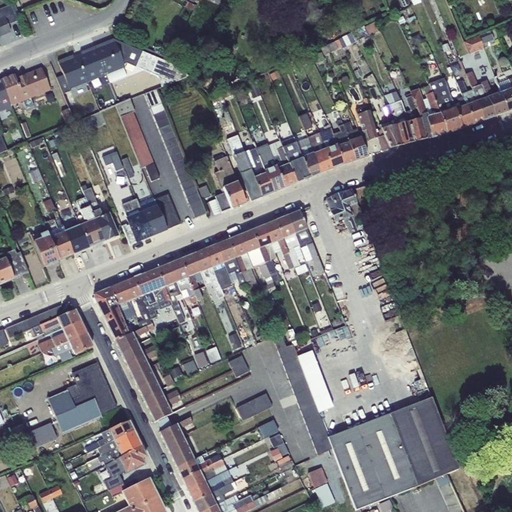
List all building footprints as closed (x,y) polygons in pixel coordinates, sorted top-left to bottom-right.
[(196,5),(185,1),(183,7),(194,11),(196,5)] [(14,4),(0,9),(0,19),(5,17),(8,25),(17,21),(14,14),(18,12),(14,4)] [(0,19),(0,35),(10,31),(8,25),(5,17),(0,19)] [(375,23),(363,28),(368,37),(379,31),(375,23)] [(351,34),(355,42),(363,38),(368,46),(372,44),(368,37),(363,28),(351,34)] [(343,48),(355,42),(351,34),(339,39),(343,48)] [(420,34),(412,38),(415,45),(422,41),(420,34)] [(480,38),(483,48),(495,43),(491,34),(480,38)] [(480,38),(478,36),(464,42),(469,54),(483,48),(480,38)] [(113,39),(95,46),(106,75),(123,68),(125,67),(122,60),(124,60),(130,45),(113,39)] [(333,42),(321,48),(324,56),(337,50),(333,42)] [(448,44),(442,46),(444,53),(450,50),(448,44)] [(142,51),(130,45),(124,60),(122,60),(125,67),(123,68),(132,72),(134,67),(135,67),(142,51)] [(81,55),(77,57),(88,82),(106,75),(95,46),(80,52),(81,55)] [(144,47),(142,51),(164,61),(166,57),(144,47)] [(183,49),(180,56),(188,60),(192,53),(183,49)] [(164,61),(142,51),(135,67),(157,76),(164,61)] [(322,52),(312,56),(316,64),(325,60),(322,52)] [(72,55),(57,61),(63,76),(56,79),(62,94),(71,91),(70,89),(88,82),(77,57),(73,58),(72,55)] [(164,61),(157,76),(161,87),(189,76),(172,64),(164,61)] [(30,99),(50,91),(41,68),(16,78),(15,75),(0,81),(10,106),(23,102),(30,99)] [(127,77),(123,68),(106,75),(110,84),(127,77)] [(277,71),(269,74),(272,81),(280,77),(277,71)] [(471,90),(484,121),(495,116),(482,84),(478,86),(472,71),(465,74),(471,90)] [(500,92),(508,112),(511,110),(511,78),(498,83),(500,92)] [(255,79),(243,84),(245,88),(248,87),(253,99),(261,95),(255,79)] [(429,86),(446,134),(462,129),(452,102),(443,79),(429,84),(429,86)] [(10,106),(0,81),(0,80),(0,112),(5,110),(6,111),(11,109),(10,106)] [(473,125),(484,121),(471,90),(467,91),(462,80),(456,83),(462,98),(473,125)] [(482,84),(495,116),(508,112),(500,92),(493,95),(486,80),(481,82),(482,84)] [(410,94),(426,139),(446,134),(429,86),(423,88),(426,99),(422,100),(418,89),(415,90),(410,92),(410,94)] [(144,94),(194,219),(206,214),(156,89),(144,94)] [(244,89),(235,93),(238,101),(247,97),(244,89)] [(229,90),(220,94),(222,100),(231,95),(229,90)] [(414,143),(404,112),(398,91),(384,96),(389,105),(402,146),(414,143)] [(404,112),(414,143),(426,139),(410,94),(405,96),(410,111),(404,112)] [(462,98),(452,102),(462,129),(473,125),(462,98)] [(30,99),(23,102),(26,109),(33,106),(30,99)] [(130,100),(115,106),(120,117),(132,112),(135,112),(130,100)] [(390,149),(402,146),(389,105),(384,106),(387,113),(385,116),(388,123),(379,125),(383,135),(390,149)] [(358,132),(362,142),(362,141),(368,139),(368,140),(377,138),(377,137),(368,106),(356,110),(362,131),(358,132)] [(68,109),(61,112),(66,126),(74,123),(68,109)] [(132,112),(120,117),(140,169),(145,167),(153,164),(132,112)] [(306,113),(299,117),(305,131),(312,128),(306,113)] [(332,134),(343,164),(355,160),(343,125),(341,120),(336,121),(340,132),(332,134)] [(25,122),(21,124),(26,138),(31,136),(25,122)] [(343,125),(355,160),(366,157),(362,142),(358,132),(357,129),(352,131),(349,123),(343,125)] [(317,134),(331,169),(343,164),(332,134),(330,124),(323,126),(325,131),(317,134)] [(305,139),(319,174),(331,169),(317,134),(305,139)] [(383,135),(377,137),(377,138),(382,152),(390,149),(383,135)] [(57,138),(48,141),(51,148),(59,145),(57,138)] [(280,143),(296,183),(309,178),(295,143),(293,138),(280,143)] [(295,143),(309,178),(319,174),(305,139),(295,143)] [(267,145),(284,188),(296,183),(280,143),(279,141),(267,145)] [(254,147),(273,192),(284,188),(267,145),(266,142),(254,147)] [(229,147),(251,201),(261,197),(243,152),(240,145),(237,147),(235,144),(229,147)] [(243,152),(261,197),(273,192),(254,147),(253,144),(247,146),(249,150),(243,152)] [(57,152),(51,155),(57,169),(62,166),(57,152)] [(116,152),(102,158),(105,166),(112,164),(115,172),(123,169),(116,152)] [(244,202),(226,157),(223,158),(222,155),(213,159),(214,161),(214,162),(218,172),(214,173),(220,189),(223,188),(224,193),(215,197),(216,199),(221,213),(240,205),(240,204),(244,202)] [(127,157),(122,159),(129,178),(134,176),(127,157)] [(159,179),(153,164),(145,167),(151,182),(159,179)] [(38,167),(29,170),(34,184),(44,181),(38,167)] [(81,187),(85,197),(104,242),(118,236),(107,210),(101,213),(90,188),(87,189),(86,185),(81,187)] [(206,185),(198,189),(202,200),(211,197),(206,185)] [(3,191),(0,191),(0,201),(3,208),(10,205),(6,196),(14,192),(12,186),(2,190),(3,191)] [(332,198),(327,200),(336,222),(343,219),(349,234),(357,231),(354,221),(362,218),(351,190),(343,194),(343,193),(332,198)] [(154,200),(166,230),(180,224),(168,194),(154,200)] [(79,225),(88,248),(104,242),(85,197),(76,201),(84,220),(86,220),(87,222),(79,225)] [(138,204),(151,236),(166,230),(154,200),(153,198),(138,204)] [(45,229),(46,232),(58,261),(73,254),(64,232),(50,199),(42,202),(50,221),(43,224),(45,229)] [(129,245),(151,236),(138,204),(136,199),(121,205),(128,224),(122,227),(129,245)] [(213,216),(221,213),(216,199),(208,202),(213,216)] [(299,211),(287,216),(304,258),(305,262),(311,260),(318,276),(324,273),(299,211)] [(287,216),(275,221),(294,268),(299,265),(297,260),(304,258),(287,216)] [(64,232),(73,254),(88,248),(79,225),(75,217),(69,219),(72,228),(64,232)] [(263,226),(275,254),(281,251),(288,270),(294,268),(275,221),(263,226)] [(263,226),(251,231),(272,282),(280,280),(272,260),(276,258),(275,254),(263,226)] [(31,234),(33,241),(40,238),(39,235),(46,232),(45,229),(31,234)] [(251,231),(240,235),(253,267),(253,269),(258,267),(262,278),(264,278),(267,284),(261,286),(265,296),(276,292),(272,282),(251,231)] [(33,241),(43,267),(58,261),(46,232),(39,235),(40,238),(33,241)] [(240,235),(228,240),(246,284),(250,294),(255,292),(253,288),(258,286),(250,268),(253,267),(240,235)] [(228,240),(216,245),(232,284),(238,281),(240,286),(246,284),(228,240)] [(216,245),(204,250),(221,290),(232,286),(232,284),(216,245)] [(0,284),(28,273),(19,252),(16,253),(15,250),(2,255),(4,259),(0,259),(0,284)] [(204,250),(192,254),(202,278),(205,287),(211,284),(218,299),(223,297),(221,290),(204,250)] [(192,254),(180,259),(197,301),(202,299),(196,280),(202,278),(192,254)] [(180,259),(168,264),(182,297),(183,299),(188,297),(191,304),(197,301),(180,259)] [(168,264),(157,269),(172,305),(179,324),(185,322),(176,299),(182,297),(168,264)] [(157,269),(145,274),(159,309),(160,310),(172,305),(157,269)] [(145,274),(133,279),(150,320),(157,317),(154,311),(159,309),(145,274)] [(133,279),(121,283),(129,302),(135,299),(136,301),(135,302),(143,320),(137,323),(140,330),(145,327),(151,324),(150,320),(133,279)] [(109,288),(122,321),(134,316),(129,302),(121,283),(109,288)] [(97,303),(96,303),(115,341),(128,335),(122,321),(109,288),(98,293),(99,294),(93,297),(94,298),(95,297),(97,303)] [(318,302),(311,304),(314,313),(321,311),(318,302)] [(61,306),(45,312),(49,321),(64,315),(61,306)] [(49,321),(31,329),(35,338),(43,334),(45,337),(80,322),(74,310),(64,315),(49,321)] [(49,321),(45,312),(27,320),(31,329),(49,321)] [(31,329),(27,320),(5,329),(9,338),(31,329)] [(86,334),(80,322),(45,337),(47,341),(38,345),(42,353),(51,349),(86,334)] [(145,327),(148,332),(154,329),(151,324),(145,327)] [(128,335),(115,341),(120,352),(138,344),(135,338),(148,332),(145,327),(140,330),(128,335)] [(0,330),(0,347),(9,344),(3,330),(0,330)] [(92,347),(86,334),(51,349),(54,357),(59,355),(69,351),(71,350),(74,355),(92,347)] [(236,334),(228,337),(234,350),(241,347),(236,334)] [(283,365),(298,359),(297,357),(293,344),(286,347),(280,335),(272,338),(283,365)] [(138,344),(120,352),(126,364),(157,349),(154,345),(141,351),(138,344)] [(216,347),(206,351),(211,363),(221,359),(216,347)] [(157,349),(126,364),(131,375),(149,367),(146,361),(159,355),(157,349)] [(69,351),(59,355),(62,361),(72,357),(69,351)] [(298,359),(318,411),(333,407),(312,351),(297,357),(298,359)] [(203,352),(194,355),(199,369),(208,365),(203,352)] [(241,356),(228,363),(232,370),(245,364),(241,356)] [(332,449),(328,438),(318,411),(298,359),(283,365),(317,456),(332,449)] [(193,360),(182,364),(187,377),(197,372),(193,360)] [(245,364),(232,370),(236,378),(249,371),(245,364)] [(96,365),(72,375),(76,386),(47,399),(63,434),(102,418),(100,413),(115,407),(96,365)] [(178,366),(168,371),(175,383),(184,378),(178,366)] [(149,367),(131,375),(137,387),(155,379),(149,367)] [(169,375),(163,378),(167,387),(174,384),(169,375)] [(155,379),(137,387),(143,399),(160,390),(155,379)] [(160,390),(143,399),(148,411),(179,396),(176,390),(164,397),(160,390)] [(266,394),(243,405),(249,418),(272,407),(266,394)] [(179,396),(148,411),(154,423),(155,422),(171,414),(168,407),(182,400),(179,396)] [(431,398),(328,438),(332,449),(356,510),(435,479),(446,474),(458,469),(431,398)] [(249,418),(243,405),(236,408),(242,421),(249,418)] [(166,417),(157,423),(161,432),(171,427),(166,417)] [(160,432),(159,432),(165,444),(183,436),(180,429),(192,423),(190,417),(171,427),(161,432),(160,432)] [(258,428),(263,439),(278,432),(273,420),(258,428)] [(133,430),(128,421),(101,434),(103,439),(84,448),(87,453),(96,448),(133,430)] [(21,453),(56,438),(50,424),(15,439),(21,453)] [(137,439),(133,430),(96,448),(100,457),(137,439)] [(269,439),(273,448),(283,443),(279,434),(269,439)] [(183,436),(165,444),(171,456),(188,448),(183,436)] [(141,446),(137,439),(100,457),(97,458),(100,464),(103,462),(104,464),(141,446)] [(278,448),(270,452),(274,462),(282,458),(281,456),(288,453),(284,444),(277,447),(278,448)] [(146,457),(141,446),(104,464),(111,478),(119,474),(124,472),(125,474),(144,465),(141,459),(146,457)] [(188,448),(171,456),(176,468),(194,459),(188,448)] [(194,459),(176,468),(182,479),(222,460),(219,454),(204,462),(201,456),(194,459)] [(288,456),(276,461),(280,469),(291,464),(288,456)] [(222,460),(182,479),(187,491),(227,471),(222,460)] [(227,471),(187,491),(193,502),(219,490),(233,482),(231,478),(222,482),(221,481),(230,476),(230,475),(238,471),(236,467),(227,471)] [(321,468),(308,474),(315,488),(326,483),(327,482),(321,468)] [(119,474),(111,478),(103,482),(108,491),(109,490),(122,484),(123,483),(119,474)] [(446,474),(435,479),(439,488),(450,483),(446,474)] [(14,475),(7,478),(11,487),(18,483),(14,475)] [(164,511),(149,479),(125,491),(121,493),(128,507),(117,511),(164,511)] [(219,490),(193,502),(197,511),(201,511),(225,501),(222,495),(237,488),(234,482),(233,482),(219,490)] [(326,483),(315,488),(323,507),(335,502),(326,483)] [(122,484),(109,490),(112,497),(121,493),(125,491),(122,484)] [(58,486),(48,490),(52,499),(62,494),(58,486)] [(48,490),(38,495),(43,503),(52,499),(48,490)] [(225,501),(201,511),(230,511),(266,495),(269,493),(268,490),(258,495),(255,494),(251,497),(250,495),(238,501),(235,495),(225,501)] [(41,511),(33,494),(25,499),(30,509),(33,508),(34,511),(41,511)] [(266,495),(230,511),(245,511),(269,501),(266,495)] [(389,500),(379,504),(381,511),(384,511),(393,508),(389,500)]
